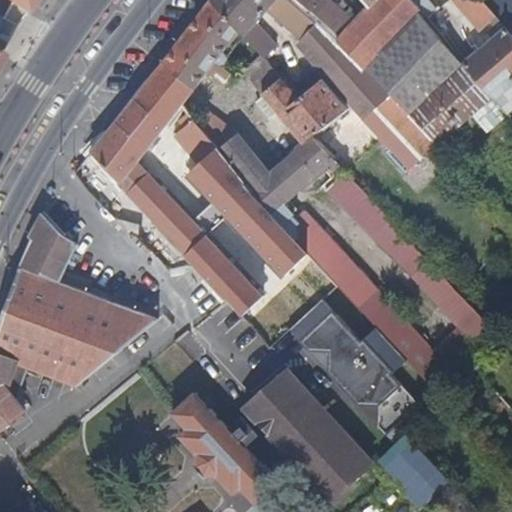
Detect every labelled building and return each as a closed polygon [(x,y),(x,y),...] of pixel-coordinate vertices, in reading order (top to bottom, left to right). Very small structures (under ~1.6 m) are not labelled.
[(25,14),(35,0),(6,0),(9,2),(17,8),(25,14)] [(225,51),(241,32),(232,22),(212,0),(210,0),(205,7),(183,39),(170,58),(166,61),(197,88),(217,63),(224,68),(230,62),(230,57),(225,51)] [(269,9),(277,0),(212,0),(232,22),(241,32),(244,36),(256,50),(265,40),(253,28),(269,9)] [(311,16),(295,0),(277,0),(269,9),(304,40),(320,25),(311,16)] [(358,21),(342,7),(333,0),(295,0),(311,16),(320,25),(334,40),(337,42),(358,21)] [(395,39),(424,11),(414,0),(376,0),(372,5),(358,21),(337,42),(358,63),(369,75),(384,60),(380,54),(395,39)] [(456,0),(479,27),(496,12),(487,1),(486,0),(456,0)] [(511,29),(511,0),(486,0),(487,1),(496,12),(510,28),(510,29),(511,30),(511,29)] [(25,14),(17,8),(9,2),(4,9),(20,21),(25,14)] [(20,21),(4,9),(0,13),(0,17),(15,28),(20,21)] [(403,47),(430,18),(424,11),(395,39),(403,47)] [(390,96),(382,88),(369,75),(358,63),(337,42),(334,40),(320,25),(304,40),(299,45),(341,91),(358,110),(340,126),(343,130),(362,151),(363,151),(370,145),(381,135),(367,119),(390,96)] [(511,30),(510,29),(510,28),(467,63),(468,65),(470,67),(488,89),(493,96),(506,111),(511,118),(511,117),(511,30)] [(7,44),(8,41),(0,37),(0,52),(2,53),(7,44)] [(400,227),(345,167),(333,154),(321,140),(317,136),(322,132),(348,109),(323,80),(300,100),(284,80),(280,77),(269,64),(261,55),(245,72),(267,97),(302,140),(295,146),(297,150),(281,164),(284,166),(265,183),(258,175),(267,167),(239,136),(211,113),(201,123),(218,142),(251,180),(298,233),(317,255),(335,277),(340,282),(364,309),(380,328),(418,371),(439,395),(442,391),(447,386),(463,368),(442,344),(434,352),(400,315),(368,279),(326,233),(305,211),(302,214),(298,210),(294,214),(292,211),(296,206),(288,199),(316,175),(324,169),(334,178),(327,184),(330,187),(327,191),(338,201),(348,211),(378,241),(396,258),(417,281),(448,316),(480,350),(486,344),(496,334),(496,333),(491,327),(474,308),(434,264),(400,227)] [(412,118),(468,65),(467,63),(462,56),(404,110),(407,113),(412,118)] [(323,80),(304,57),(280,77),(284,80),(300,100),(323,80)] [(143,155),(184,104),(197,88),(166,61),(150,83),(101,144),(94,153),(103,162),(134,193),(147,181),(134,167),(143,155)] [(493,96),(488,89),(470,67),(468,65),(412,118),(414,120),(438,146),(493,96)] [(298,233),(251,180),(218,142),(201,123),(197,119),(177,138),(201,164),(204,162),(222,183),(206,200),(225,219),(235,210),(294,276),(317,255),(298,233)] [(359,155),(363,151),(362,151),(343,130),(334,138),(354,159),(359,155)] [(321,140),(325,135),(322,132),(317,136),(321,140)] [(195,210),(158,177),(151,184),(147,181),(134,193),(150,209),(172,234),(188,218),(202,232),(206,237),(225,219),(206,200),(195,210)] [(57,269),(78,238),(46,213),(34,234),(35,240),(29,252),(24,267),(52,277),(57,269)] [(206,237),(202,232),(188,218),(172,234),(181,243),(208,274),(228,297),(251,321),(262,334),(278,318),(206,237)] [(114,356),(160,317),(72,284),(52,277),(24,267),(14,294),(0,332),(0,432),(29,410),(22,401),(17,394),(26,374),(33,377),(38,371),(80,385),(114,356)] [(439,395),(418,371),(380,328),(365,343),(324,297),(291,327),(313,349),(332,350),(332,371),(364,403),(384,402),(383,423),(399,439),(406,431),(410,427),(439,395)] [(374,463),(288,370),(250,406),(334,500),(374,463)] [(22,401),(33,377),(26,374),(17,394),(22,401)] [(185,432),(206,410),(211,406),(194,390),(168,416),(185,432)] [(282,479),(254,450),(227,423),(211,406),(206,410),(185,432),(179,437),(198,456),(198,461),(194,465),(209,479),(212,476),(217,476),(236,495),(241,490),(257,504),(282,479)] [(418,473),(433,459),(426,451),(406,431),(399,439),(381,458),(395,475),(409,493),(423,479),(418,473)]
